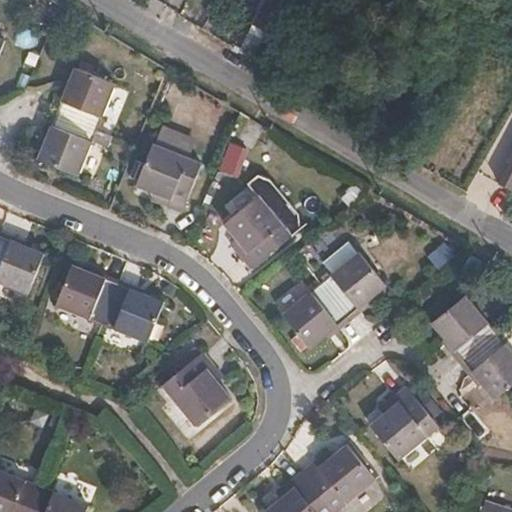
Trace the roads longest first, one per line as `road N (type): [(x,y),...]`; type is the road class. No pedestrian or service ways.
road 1 (residential): [(0,185),(182,262),(264,353),(280,395),(271,433),(182,511)]
road 2 (residential): [(107,0),(511,239)]
